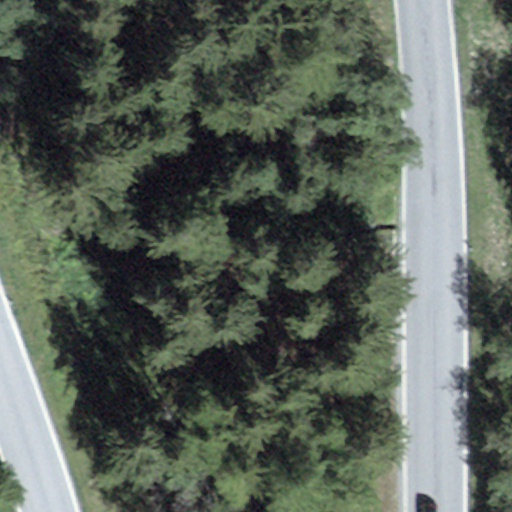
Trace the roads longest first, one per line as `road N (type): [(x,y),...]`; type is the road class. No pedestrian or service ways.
road 1 (tertiary): [(433,511),(423,0)]
road 2 (tertiary): [(0,368),(48,511)]
